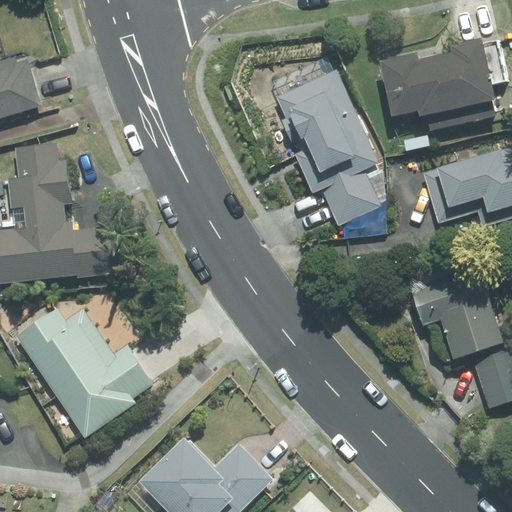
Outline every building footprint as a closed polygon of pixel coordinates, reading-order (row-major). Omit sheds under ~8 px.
[(487,45),(486,42),(382,65),(395,120),(422,115),(423,120),(431,119),(434,132),(499,118),(496,104),(499,104),(495,87),(509,83),(500,42),(487,45)] [(0,57),(0,114),(41,103),(28,58),(18,62),(16,53),(0,58),(0,57)] [(380,164),(338,70),(278,97),(286,116),(282,118),(293,144),(298,142),(302,152),(296,155),(314,194),(323,190),(339,227),(383,207),(366,171),(380,164)] [(60,160),(58,142),(17,147),(21,177),(9,178),(13,208),(26,207),(28,227),(0,230),(0,283),(79,274),(79,277),(119,273),(113,225),(73,231),(72,221),(68,222),(66,203),(74,202),(69,159),(60,160)] [(511,148),(424,175),(439,224),(479,212),(484,228),(511,219),(511,148)] [(504,346),(481,268),(413,288),(424,328),(443,322),(455,361),(504,346)] [(17,335),(86,436),(138,401),(134,396),(155,382),(129,343),(106,359),(80,321),(73,325),(60,307),(17,335)] [(511,420),(511,410),(510,405),(511,403),(511,350),(475,363),(491,410),(493,410),(498,425),(511,420)] [(140,478),(172,511),(238,511),(275,477),(241,442),(216,465),(185,435),(140,478)]
